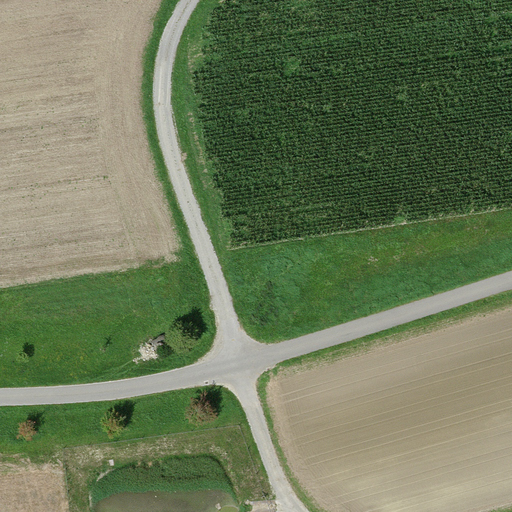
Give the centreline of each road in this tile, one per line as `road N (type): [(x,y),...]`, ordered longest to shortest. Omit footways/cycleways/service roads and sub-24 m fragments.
road 1 (unclassified): [(0,397),(105,392),(242,367),(511,281)]
road 2 (track): [(242,367),(161,115),(161,70),(190,0)]
road 3 (track): [(242,367),(282,488),(299,511)]
